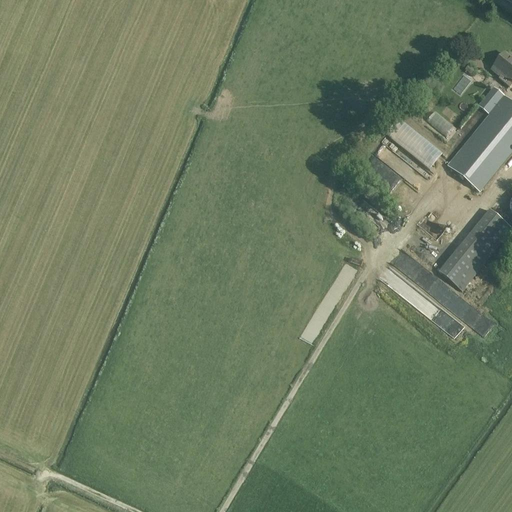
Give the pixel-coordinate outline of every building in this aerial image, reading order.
[(499,80),(510,88),(511,86),(511,59),(505,54),(491,71),(500,79),(499,80)] [(450,164),(483,191),(511,154),(511,102),(493,88),(478,107),(489,116),(450,164)] [(426,121),(446,137),(454,128),(435,111),(426,121)] [(374,155),(374,154),(362,169),(407,206),(418,194),(416,192),(430,175),(406,155),(403,158),(384,143),(374,155)] [(481,269),(511,231),(511,230),(489,211),(479,224),(438,274),(462,293),(481,269)] [(419,266),(410,278),(468,323),(467,324),(484,336),(493,324),(419,266)]
